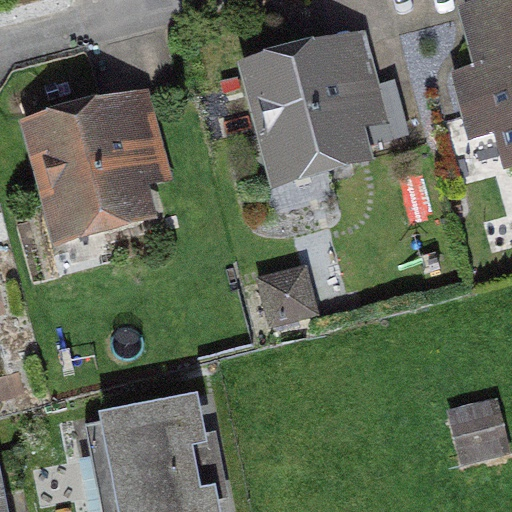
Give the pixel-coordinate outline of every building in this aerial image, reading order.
[(511,6),(467,18),(481,72),(451,80),(467,142),(490,136),(498,124),(511,119),(511,6)] [(315,173),(355,162),(327,55),(249,76),(275,171),(312,161),(315,173)] [(95,219),(98,231),(139,220),(110,114),(32,134),(58,229),(95,219)] [(298,275),(259,285),(270,329),(309,319),(298,275)] [(188,411),(105,427),(121,511),(207,511),(206,503),(221,500),(210,441),(194,444),(188,411)]
